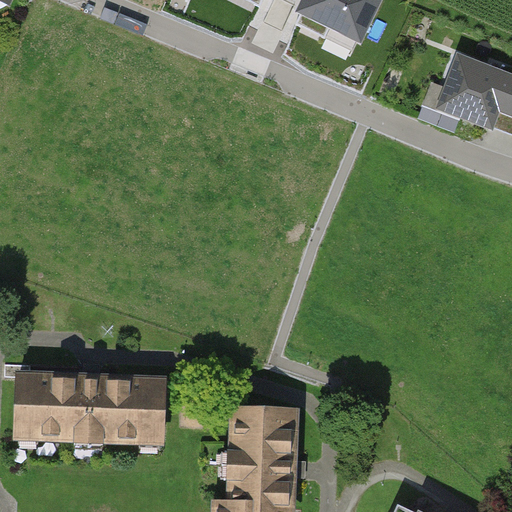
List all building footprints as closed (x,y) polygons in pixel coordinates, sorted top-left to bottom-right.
[(378,0),(309,0),(296,26),(327,40),(333,27),(360,40),(378,0)] [(511,79),(460,59),(441,109),(492,129),(495,121),(511,127),(511,79)] [(18,374),(16,437),(164,442),(166,378),(18,374)] [(288,511),(293,413),(231,410),(226,502),(238,502),(237,511),(288,511)] [(237,511),(238,502),(226,502),(210,501),(209,511),(237,511)]
